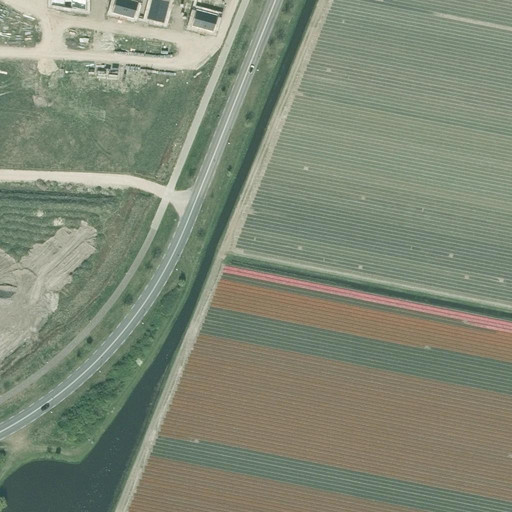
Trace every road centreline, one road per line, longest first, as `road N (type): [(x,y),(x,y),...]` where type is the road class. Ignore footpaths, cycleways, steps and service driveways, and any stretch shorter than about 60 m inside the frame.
road 1 (residential): [(54,16),(196,41),(201,52),(193,64),(50,54)]
road 2 (tertiary): [(0,432),(78,378),(120,335),(166,267),(193,206)]
road 3 (tertiary): [(193,206),(275,0)]
road 4 (residential): [(193,206),(127,179),(0,172)]
